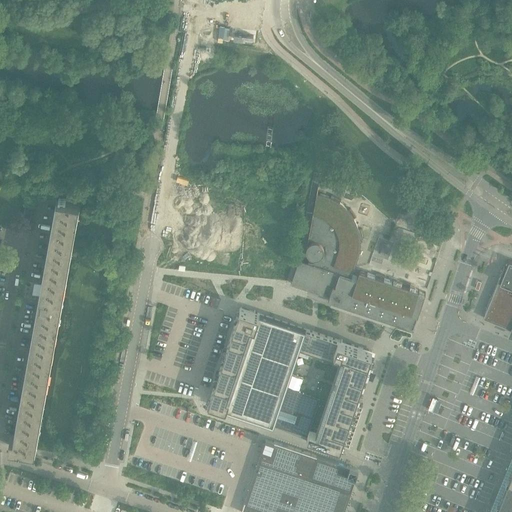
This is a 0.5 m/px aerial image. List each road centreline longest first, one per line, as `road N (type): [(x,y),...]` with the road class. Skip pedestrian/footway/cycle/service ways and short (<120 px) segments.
road 1 (residential): [(107,493),(152,247)]
road 2 (tertiary): [(489,207),(432,365)]
road 3 (tertiary): [(385,511),(432,365)]
